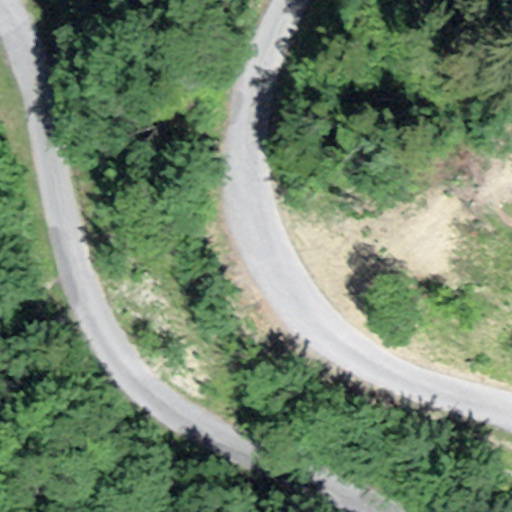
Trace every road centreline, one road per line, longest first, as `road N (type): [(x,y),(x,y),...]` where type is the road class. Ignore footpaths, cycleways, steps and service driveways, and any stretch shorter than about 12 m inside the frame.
road 1 (unclassified): [(0,0),(39,82),(63,223),(95,325),(156,398),(216,443),(360,511)]
road 2 (unclassified): [(511,410),(419,384),(356,352),(313,317),(281,273),(244,178),(245,125),(292,0)]
